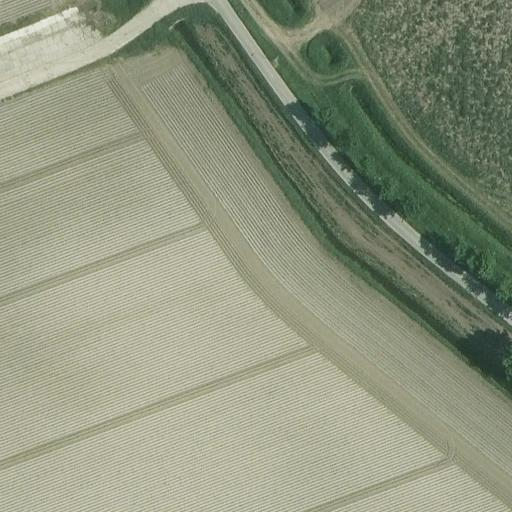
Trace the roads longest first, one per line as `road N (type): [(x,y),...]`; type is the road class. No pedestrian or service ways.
road 1 (tertiary): [(217,0),(371,202),(511,317)]
road 2 (track): [(247,0),(380,170),(511,278)]
road 3 (track): [(511,225),(399,128),(320,17)]
road 4 (track): [(0,93),(110,45),(170,0)]
